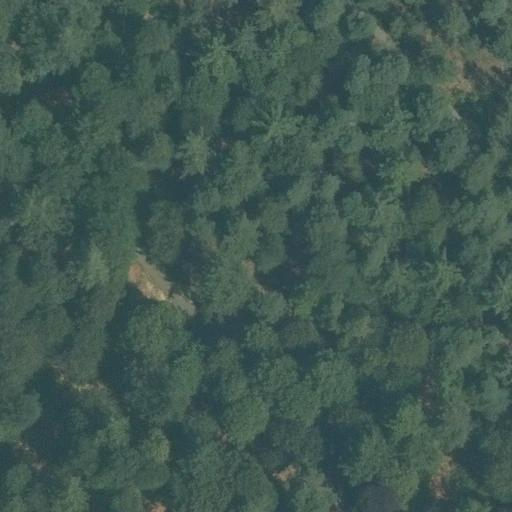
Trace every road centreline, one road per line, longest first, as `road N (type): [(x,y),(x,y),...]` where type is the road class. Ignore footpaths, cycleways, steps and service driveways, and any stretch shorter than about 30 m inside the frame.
road 1 (unclassified): [(0,53),(189,302),(384,511)]
road 2 (unknown): [(0,322),(182,300),(222,309),(454,417),(511,453)]
